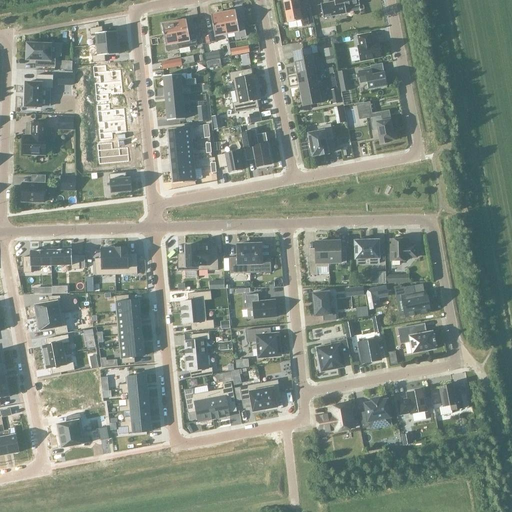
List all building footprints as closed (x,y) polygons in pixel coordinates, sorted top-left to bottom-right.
[(297,0),(291,0),(283,2),(287,23),(301,20),(302,26),(308,25),(306,12),(300,13),(297,0)] [(358,0),(333,0),(334,2),(320,5),(323,18),(332,16),(331,14),(336,13),(336,15),(346,14),(345,8),(359,5),(358,0)] [(234,33),(235,39),(246,36),(244,24),(238,25),(235,11),(223,13),(227,34),(234,33)] [(223,13),(210,15),(213,30),(207,31),(210,43),(216,42),(215,37),(227,34),(223,13)] [(186,20),(174,22),(179,49),(197,46),(195,33),(189,35),(186,20)] [(179,49),(174,22),(161,25),(166,52),(179,49)] [(95,34),(96,45),(117,43),(116,32),(102,33),(102,27),(89,29),(90,35),(95,34)] [(370,34),(358,36),(360,47),(357,47),(360,61),(381,57),(378,43),(372,44),(370,34)] [(92,56),(92,63),(105,62),(104,56),(118,54),(117,43),(96,45),(97,56),(92,56)] [(51,45),(27,44),(26,60),(40,60),(40,67),(55,68),(55,55),(50,55),(51,45)] [(499,45),(486,47),(487,55),(489,55),(492,66),(511,62),(511,49),(500,51),(499,45)] [(310,48),(293,52),(295,63),(313,60),(318,59),(317,53),(311,54),(310,48)] [(171,60),(161,62),(162,69),(172,67),(171,60)] [(313,60),(295,63),(297,74),(315,70),(313,60)] [(494,78),(492,79),(493,86),(507,84),(505,77),(511,75),(511,62),(492,66),(494,78)] [(106,72),(105,66),(93,67),(94,78),(99,77),(100,83),(94,84),(121,82),(120,70),(106,72)] [(235,91),(227,92),(227,93),(235,91),(257,87),(254,76),(252,76),(251,69),(228,74),(230,81),(233,81),(235,91)] [(315,70),(297,74),(299,85),(317,81),(315,70)] [(371,70),(358,72),(360,83),(367,82),(368,89),(386,86),(384,73),(372,75),(371,70)] [(346,71),(337,72),(339,82),(347,81),(346,71)] [(52,89),(53,76),(36,75),(36,83),(25,83),(25,107),(27,107),(27,109),(34,109),(35,107),(41,107),(41,88),(52,89)] [(71,86),(72,75),(58,75),(57,85),(71,86)] [(181,75),(163,76),(164,88),(182,86),(186,86),(185,80),(181,80),(181,75)] [(317,81),(299,85),(301,95),(319,92),(317,81)] [(96,102),(109,100),(108,94),(122,93),(121,82),(94,84),(96,102)] [(182,86),(164,88),(165,99),(183,97),(182,86)] [(235,91),(227,93),(235,91),(237,102),(232,103),(234,113),(258,108),(257,100),(259,99),(257,87),(235,91)] [(503,97),(500,98),(503,109),(511,107),(511,89),(502,91),(503,97)] [(319,92),(301,95),(303,107),(321,103),(320,97),(326,96),(324,91),(319,92)] [(183,97),(165,99),(166,110),(184,108),(183,97)] [(110,110),(109,104),(96,105),(98,123),(125,120),(124,109),(110,110)] [(184,108),(166,110),(167,121),(185,119),(184,113),(188,113),(188,107),(184,108)] [(511,107),(503,109),(505,109),(508,126),(511,125),(511,107)] [(390,120),(382,122),(381,116),(369,118),(371,131),(377,130),(380,144),(388,143),(388,141),(393,140),(390,120)] [(73,117),(59,117),(59,125),(73,125),(73,117)] [(126,132),(125,120),(98,123),(103,123),(104,129),(99,129),(100,140),(112,139),(112,133),(126,132)] [(32,136),(24,136),(23,154),(45,155),(46,137),(44,137),(45,124),(32,124),(32,136)] [(325,140),(332,139),(330,125),(318,127),(318,132),(308,134),(312,156),(320,155),(328,154),(325,140)] [(195,140),(194,127),(188,127),(189,129),(168,131),(169,142),(191,140),(195,140)] [(255,130),(241,133),(244,149),(252,147),(256,167),(271,165),(267,143),(258,145),(255,130)] [(192,149),(191,140),(169,142),(170,152),(192,150),(192,149)] [(112,149),(111,143),(97,144),(99,165),(129,162),(127,148),(112,149)] [(193,160),(192,154),(196,154),(196,149),(192,149),(192,150),(170,152),(171,162),(193,160)] [(229,173),(242,170),(238,151),(217,155),(219,168),(228,167),(229,173)] [(194,170),(193,160),(171,162),(172,172),(194,170)] [(195,179),(194,170),(172,172),(173,183),(184,181),(184,183),(193,182),(193,179),(195,179)] [(125,173),(109,174),(111,194),(132,192),(130,178),(124,179),(123,174),(125,174),(125,173)] [(75,191),(75,177),(61,176),(60,191),(75,191)] [(45,185),(22,184),(21,201),(44,202),(45,185)] [(416,245),(405,245),(405,239),(390,240),(391,261),(406,261),(406,258),(416,257),(416,245)] [(355,259),(379,259),(379,240),(354,241),(355,259)] [(346,247),(340,248),(339,241),(327,242),(328,264),(346,263),(346,247)] [(328,264),(327,242),(315,242),(316,253),(314,255),(308,255),(310,275),(317,275),(317,268),(328,267),(328,264)] [(237,245),(237,258),(228,258),(229,274),(250,273),(249,244),(245,244),(245,245),(237,245)] [(253,244),(249,244),(250,273),(271,273),(270,256),(261,257),(261,244),(253,244)] [(185,257),(177,258),(177,272),(198,271),(198,270),(197,246),(185,246),(185,257)] [(197,246),(198,270),(208,270),(208,271),(218,271),(217,248),(208,248),(208,246),(197,246)] [(102,263),(95,263),(95,276),(115,275),(114,248),(101,249),(102,263)] [(127,248),(114,248),(115,275),(137,274),(136,259),(128,259),(127,248)] [(30,257),(22,257),(23,273),(31,273),(31,266),(51,266),(50,250),(29,251),(30,257)] [(71,250),(50,250),(51,266),(71,265),(71,270),(79,269),(79,255),(72,256),(71,250)] [(378,284),(386,284),(385,272),(377,272),(378,284)] [(387,284),(409,283),(408,275),(387,276),(387,284)] [(366,290),(370,310),(380,308),(378,298),(388,296),(386,286),(366,290)] [(401,286),(394,287),(399,317),(405,315),(406,317),(408,316),(408,317),(414,316),(414,315),(429,312),(425,293),(415,295),(414,286),(401,288),(401,286)] [(363,287),(346,289),(346,297),(364,296),(363,287)] [(188,301),(180,302),(181,313),(205,311),(204,301),(211,300),(210,292),(188,294),(188,301)] [(330,309),(328,293),(328,292),(313,294),(312,294),(314,316),(315,316),(322,316),(323,322),(336,320),(335,308),(330,309)] [(257,294),(245,295),(246,309),(253,308),(254,319),(276,317),(274,300),(258,302),(257,294)] [(128,295),(115,297),(117,314),(139,312),(138,300),(129,301),(128,295)] [(62,313),(59,302),(60,301),(59,296),(51,296),(48,297),(49,303),(35,306),(36,315),(37,318),(64,313),(62,313)] [(205,311),(181,313),(182,324),(190,323),(191,331),(214,329),(213,320),(206,321),(205,311)] [(139,312),(117,314),(118,325),(140,323),(139,312)] [(68,333),(64,313),(37,318),(37,322),(38,322),(39,331),(54,328),(55,335),(68,333)] [(140,323),(118,325),(119,336),(141,334),(140,323)] [(414,327),(398,330),(401,343),(410,341),(412,353),(435,349),(434,346),(435,346),(434,335),(432,336),(432,332),(416,335),(414,327)] [(263,329),(245,331),(246,343),(257,342),(259,357),(280,355),(278,334),(264,336),(263,329)] [(191,341),(184,341),(185,356),(207,354),(206,340),(209,340),(208,333),(190,335),(191,341)] [(141,334),(119,336),(120,347),(142,345),(141,334)] [(44,358),(64,354),(62,344),(69,343),(68,335),(45,339),(47,346),(42,347),(44,358)] [(344,366),(342,358),(350,357),(346,339),(338,341),(339,345),(318,349),(322,371),(344,366)] [(376,340),(359,343),(362,363),(380,360),(376,340)] [(142,345),(120,347),(121,364),(134,363),(134,357),(143,356),(142,345)] [(66,364),(64,354),(44,358),(46,369),(51,368),(52,375),(74,370),(73,363),(66,364)] [(207,354),(185,356),(187,371),(194,371),(195,378),(213,375),(212,368),(208,368),(207,354)] [(69,383),(77,382),(75,374),(53,378),(54,385),(49,386),(51,397),(71,393),(69,383)] [(126,384),(118,385),(119,390),(121,390),(146,387),(145,376),(125,378),(126,384)] [(277,380),(260,384),(265,410),(269,409),(276,407),(274,394),(280,393),(277,380)] [(223,389),(208,392),(214,419),(229,417),(227,408),(235,406),(231,383),(222,384),(223,389)] [(260,384),(239,387),(242,401),(251,399),(253,412),(261,410),(261,411),(265,410),(260,384)] [(0,405),(0,404),(0,398),(9,397),(9,396),(7,385),(0,386),(0,405)] [(460,396),(454,397),(452,385),(439,387),(443,407),(450,406),(451,411),(463,409),(460,396)] [(146,387),(121,390),(122,394),(129,394),(130,399),(147,398),(146,387)] [(192,389),(183,390),(188,414),(196,412),(198,422),(214,419),(208,392),(193,395),(192,389)] [(411,414),(425,411),(422,391),(407,393),(408,399),(397,401),(400,415),(411,413),(411,414)] [(54,408),(58,407),(60,414),(82,410),(80,402),(73,403),(71,393),(51,397),(54,408)] [(126,400),(126,406),(118,407),(119,412),(123,411),(131,411),(148,409),(147,398),(130,399),(126,400)] [(371,403),(364,404),(366,412),(360,413),(363,429),(369,427),(368,421),(390,417),(387,400),(380,401),(379,399),(371,400),(371,403)] [(330,414),(316,417),(319,434),(334,431),(334,432),(353,428),(349,404),(329,408),(330,414)] [(123,411),(124,417),(124,422),(149,420),(148,409),(131,411),(123,411)] [(59,436),(83,432),(79,414),(67,417),(68,422),(57,425),(58,431),(59,436)] [(124,422),(119,422),(120,428),(118,428),(119,434),(150,431),(149,420),(124,422)] [(101,441),(109,439),(106,427),(99,429),(101,441)] [(9,436),(8,430),(4,431),(8,455),(19,452),(16,435),(9,436)] [(0,456),(8,455),(4,431),(5,437),(0,437),(0,456)] [(82,438),(81,433),(83,432),(59,436),(60,441),(61,448),(90,443),(89,437),(82,438)]
